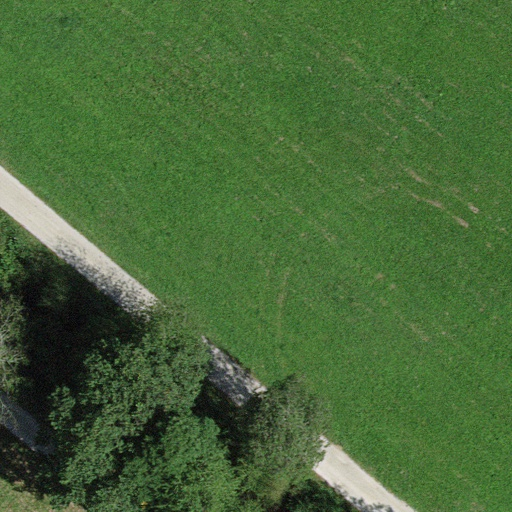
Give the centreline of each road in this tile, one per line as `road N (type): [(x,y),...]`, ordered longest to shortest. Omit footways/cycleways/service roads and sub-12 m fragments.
road 1 (track): [(375,511),(0,185)]
road 2 (track): [(0,400),(129,511)]
